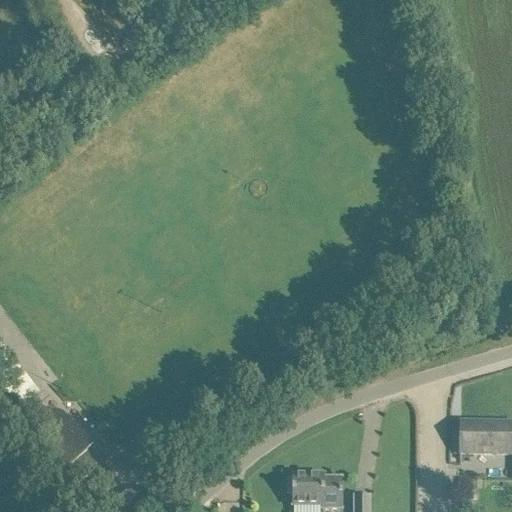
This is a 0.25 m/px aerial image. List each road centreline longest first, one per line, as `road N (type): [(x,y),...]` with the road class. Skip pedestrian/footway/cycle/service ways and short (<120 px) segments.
road 1 (unclassified): [(187,511),(311,417),(511,352)]
road 2 (tertiary): [(0,147),(200,0)]
